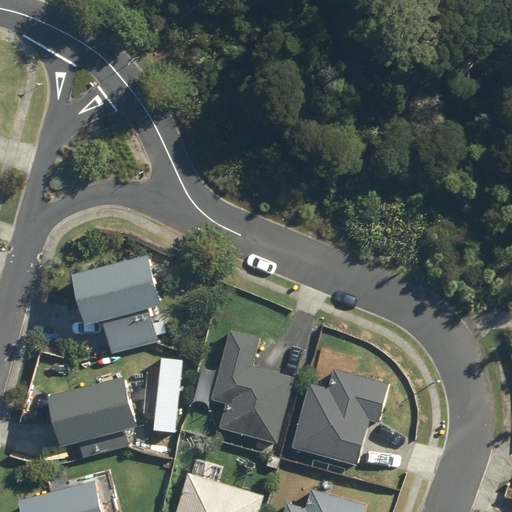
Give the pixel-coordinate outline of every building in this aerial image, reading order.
[(161,304),(148,254),(75,274),(87,322),(102,318),(112,353),(159,341),(150,307),(161,304)] [(220,428),(278,443),(296,376),(253,364),(260,336),(230,328),(213,398),(227,402),(220,428)] [(294,447),(358,462),(369,419),(379,421),(389,382),(334,368),(329,387),(310,382),(294,447)] [(138,425),(125,376),(49,395),(62,444),(138,425)] [(283,445),(257,439),(254,449),(281,456),(283,445)] [(276,468),(279,459),(269,456),(267,465),(276,468)] [(176,511),(259,511),(264,495),(188,473),(176,511)] [(103,511),(95,480),(20,500),(23,511),(103,511)] [(284,511),(363,511),(366,504),(312,490),(307,508),(287,503),(284,511)]
